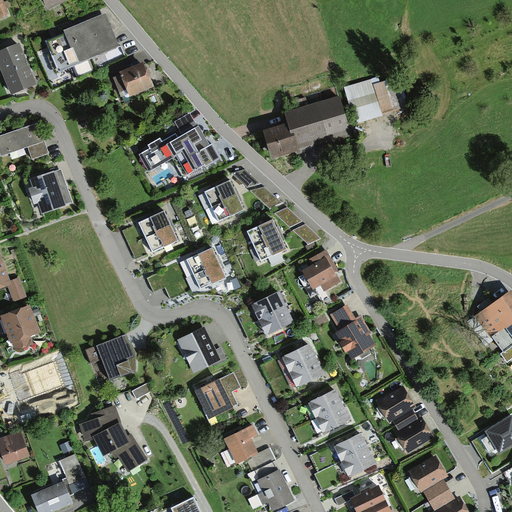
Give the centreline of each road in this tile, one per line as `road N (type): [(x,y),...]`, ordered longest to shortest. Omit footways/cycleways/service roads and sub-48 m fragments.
road 1 (residential): [(317,511),(221,316),(206,307),(152,316),(141,308),(48,110),(27,106),(0,117)]
road 2 (residential): [(358,251),(224,130),(109,0)]
road 3 (residential): [(484,511),(482,494),(359,290),(351,261),(358,251)]
road 4 (residential): [(511,282),(468,264),(358,251)]
road 5 (track): [(388,254),(511,194)]
